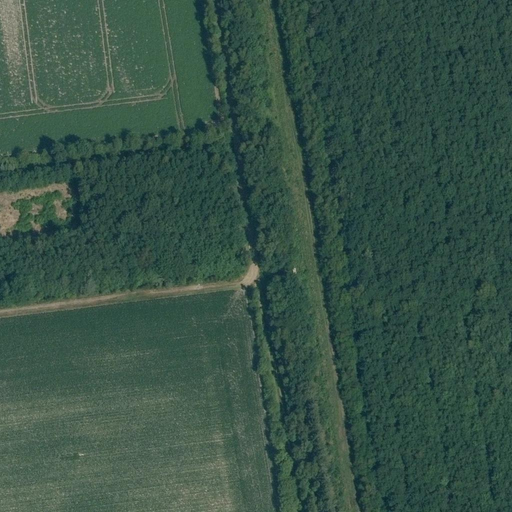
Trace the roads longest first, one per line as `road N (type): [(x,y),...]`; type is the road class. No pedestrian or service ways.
road 1 (track): [(271,0),(355,511)]
road 2 (track): [(213,0),(257,271)]
road 3 (track): [(257,271),(0,310)]
road 4 (track): [(257,271),(299,511)]
